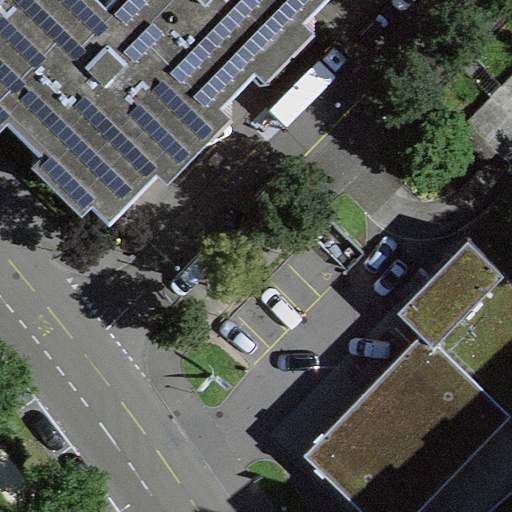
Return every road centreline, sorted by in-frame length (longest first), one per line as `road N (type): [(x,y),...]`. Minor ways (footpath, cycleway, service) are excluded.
road 1 (residential): [(62,347),(409,0)]
road 2 (secondary): [(181,511),(62,347)]
